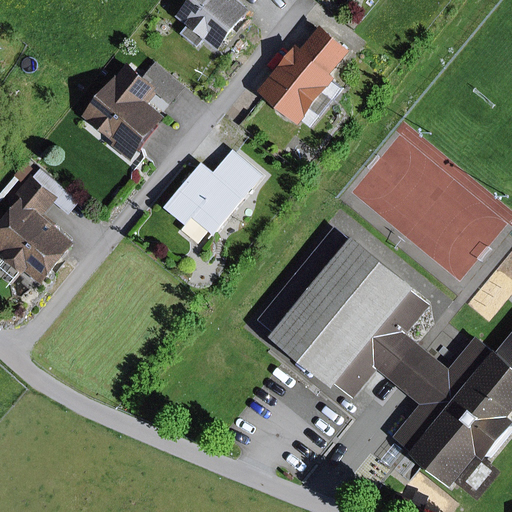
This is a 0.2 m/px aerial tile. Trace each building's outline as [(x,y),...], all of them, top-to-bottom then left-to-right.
[(238,0),(188,0),(175,17),(187,26),(180,34),(197,47),(203,39),(217,50),(250,9),(238,0)] [(346,54),(316,31),(301,50),(295,46),(256,97),(296,128),(332,82),(327,79),(346,54)] [(156,63),(141,81),(153,91),(170,105),(185,87),(156,63)] [(141,81),(125,67),(79,120),(128,162),(163,122),(141,104),(153,91),(141,81)] [(219,171),(208,161),(170,206),(189,222),(195,215),(218,235),(269,174),(238,149),(219,171)] [(40,169),(33,178),(58,199),(72,210),(79,202),(40,169)] [(14,195),(20,200),(42,218),(58,199),(33,178),(30,176),(14,195)] [(42,218),(20,200),(0,223),(0,252),(40,285),(74,244),(42,218)] [(413,289),(352,239),(350,241),(334,228),(257,321),(271,333),(267,337),(330,389),(335,383),(352,398),(376,368),(405,334),(428,306),(410,292),(413,289)] [(420,406),(395,437),(450,483),(474,454),(482,461),(511,425),(511,421),(506,417),(511,410),(511,328),(492,352),(477,339),(449,371),(420,406)] [(405,334),(376,368),(420,406),(449,371),(405,334)] [(394,444),(381,460),(389,467),(402,451),(394,444)]
